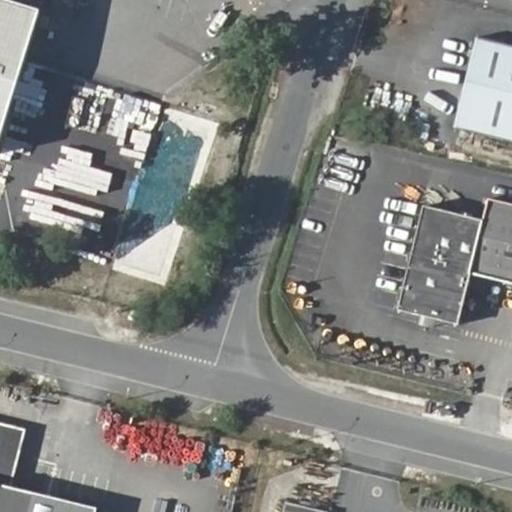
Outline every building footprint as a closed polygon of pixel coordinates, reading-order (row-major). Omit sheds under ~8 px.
[(0,0),(0,148),(42,12),(3,0),(0,0)] [(511,46),(484,39),(459,131),(511,144),(511,46)] [(68,110),(36,136),(57,162),(89,137),(68,110)] [(111,143),(58,180),(72,200),(125,162),(111,143)] [(357,187),(383,194),(392,163),(365,156),(357,187)] [(165,166),(162,168),(160,170),(156,178),(155,186),(156,193),(158,196),(162,202),(168,205),(175,207),(178,207),(181,206),(188,203),(193,199),(195,197),(198,190),(199,187),(198,179),(197,177),(193,170),(191,168),(185,164),(178,163),(175,163),(171,163),(165,166)] [(94,200),(90,204),(87,208),(84,213),(82,223),(82,229),(84,240),(90,249),(99,256),(108,260),(114,261),(124,260),(134,256),(143,249),(146,244),(150,234),(151,223),(150,218),(146,208),(139,200),(134,197),(129,195),(124,193),(119,192),(114,192),(108,192),(103,194),(98,197),(94,200)] [(475,284),(488,287),(506,215),(492,212),(486,233),(445,222),(418,325),(462,337),(475,284)] [(511,216),(506,215),(488,287),(511,293),(511,216)] [(418,325),(445,222),(426,217),(398,321),(418,325)] [(0,430),(0,511),(80,511),(19,495),(33,440),(0,430)]
